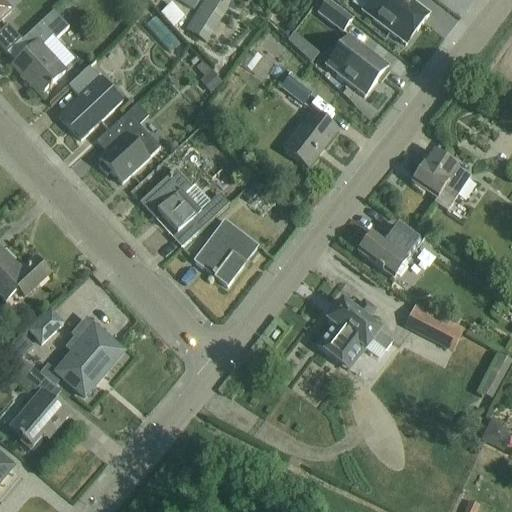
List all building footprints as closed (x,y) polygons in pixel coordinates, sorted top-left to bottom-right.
[(0,0),(0,25),(12,14),(0,1),(0,0)] [(173,0),(194,13),(200,0),(173,0)] [(208,0),(206,0),(186,33),(207,47),(227,12),(208,0)] [(372,0),(362,14),(373,22),(402,45),(404,42),(406,39),(413,30),(417,34),(424,23),(429,18),(410,4),(405,0),(372,0)] [(327,5),(318,17),(342,35),(351,23),(327,5)] [(171,6),(160,16),(173,30),(184,20),(171,6)] [(28,52),(15,65),(23,73),(18,78),(39,100),(66,75),(45,53),(43,50),(54,40),(57,43),(70,31),(54,15),(42,26),(22,45),(28,52)] [(7,28),(0,34),(0,48),(7,55),(21,42),(7,28)] [(336,55),(325,69),(332,75),(365,100),(369,95),(378,83),(381,86),(383,83),(390,75),(386,72),(388,70),(380,64),(370,56),(369,57),(364,53),(364,52),(349,40),(336,55)] [(196,62),(191,67),(196,73),(202,68),(196,62)] [(80,103),(60,121),(81,144),(123,105),(103,83),(100,85),(88,72),(68,91),(80,103)] [(211,75),(200,84),(210,95),(220,85),(211,75)] [(305,109),(313,98),(290,81),(282,92),(305,109)] [(144,116),(137,109),(96,146),(106,156),(98,163),(102,166),(99,169),(107,178),(110,175),(113,179),(114,178),(118,182),(117,183),(121,188),(149,163),(148,163),(160,152),(135,125),(144,116)] [(309,173),(338,134),(313,115),(284,154),(309,173)] [(198,176),(212,163),(193,145),(180,158),(198,176)] [(424,167),(412,186),(437,203),(436,205),(449,213),(456,203),(471,180),(433,155),(425,168),(424,167)] [(175,174),(139,207),(156,225),(161,220),(177,238),(189,227),(198,237),(217,219),(229,209),(220,198),(211,206),(196,189),(192,193),(175,174)] [(260,193),(255,188),(243,199),(248,204),(260,193)] [(228,291),(259,250),(225,225),(194,265),(228,291)] [(393,283),(420,247),(395,228),(383,245),(372,237),(358,256),(393,283)] [(418,263),(433,272),(439,261),(424,252),(418,263)] [(25,301),(50,278),(36,263),(22,276),(0,253),(0,298),(6,305),(19,294),(25,301)] [(331,328),(314,350),(349,378),(374,345),(386,354),(393,345),(365,323),(373,313),(362,304),(354,315),(342,305),(327,325),(331,328)] [(463,336),(414,312),(403,335),(439,352),(450,357),(451,358),(452,359),(461,341),(463,337),(463,336)] [(30,335),(42,347),(63,328),(52,315),(30,335)] [(40,379),(56,392),(64,382),(85,401),(123,356),(101,337),(95,332),(87,325),(76,338),(84,344),(57,376),(48,369),(40,379)] [(27,394),(40,379),(19,361),(6,376),(27,394)] [(511,368),(499,362),(481,399),(493,405),(511,368)] [(41,396),(10,432),(20,441),(19,442),(22,445),(22,446),(31,454),(44,439),(51,431),(56,435),(69,420),(41,396)] [(492,422),(481,445),(504,456),(511,442),(506,429),(492,422)] [(0,486),(14,471),(0,459),(0,486)]
